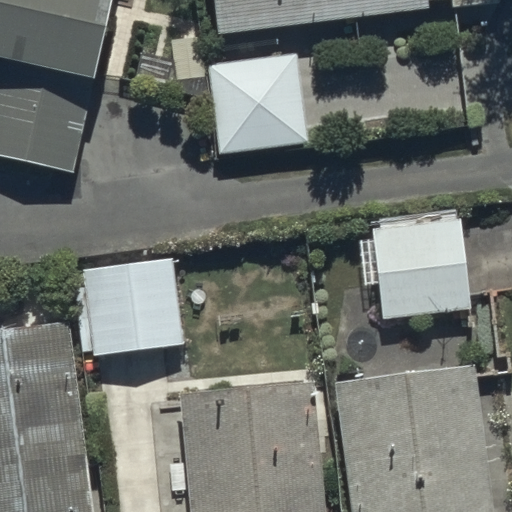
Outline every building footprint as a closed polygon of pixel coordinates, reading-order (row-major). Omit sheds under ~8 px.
[(116,0),(0,0),(0,169),(76,186),(116,0)] [(212,0),(220,49),(428,24),(425,0),(212,0)] [(296,66),(209,77),(220,165),(307,154),(296,66)] [(470,320),(460,230),(359,242),(365,298),(381,296),(385,329),(470,320)] [(177,271),(89,280),(98,370),(185,361),(177,271)] [(92,511),(71,339),(0,345),(0,511),(92,511)] [(491,511),(474,378),(336,396),(351,511),(491,511)] [(321,511),(311,399),(181,411),(190,511),(321,511)]
